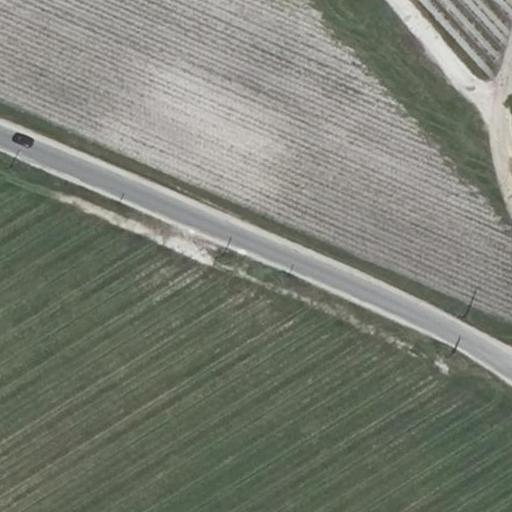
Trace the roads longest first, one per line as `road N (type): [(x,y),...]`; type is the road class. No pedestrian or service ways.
road 1 (tertiary): [(511,366),(410,309),(0,135)]
road 2 (track): [(396,0),(491,108)]
